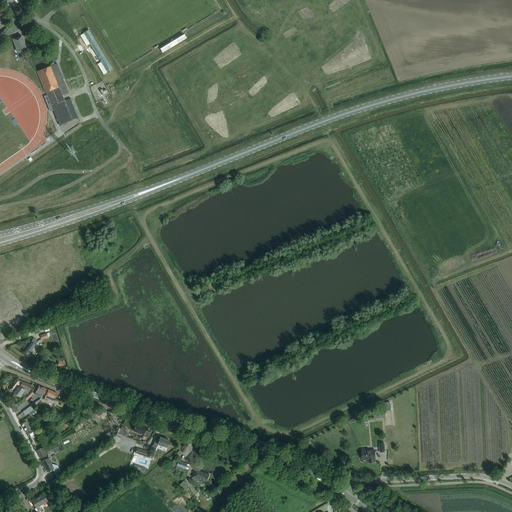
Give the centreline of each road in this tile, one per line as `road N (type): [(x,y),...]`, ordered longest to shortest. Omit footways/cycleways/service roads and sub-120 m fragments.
road 1 (track): [(258,449),(256,419),(146,230),(144,213),(329,141),(441,330),(447,357),(422,371),(296,431),(264,428)]
road 2 (secondary): [(150,190),(353,111),(511,76)]
road 3 (tertiary): [(342,492),(258,449),(42,377),(4,356)]
road 4 (unclassified): [(511,486),(454,476),(358,482),(342,492)]
road 5 (secondary): [(0,244),(150,190)]
road 6 (secondary): [(150,190),(0,234)]
road 7 (unclassified): [(0,500),(36,485),(41,473),(0,396)]
road 8 (unknown): [(40,479),(61,486),(117,442),(144,447)]
